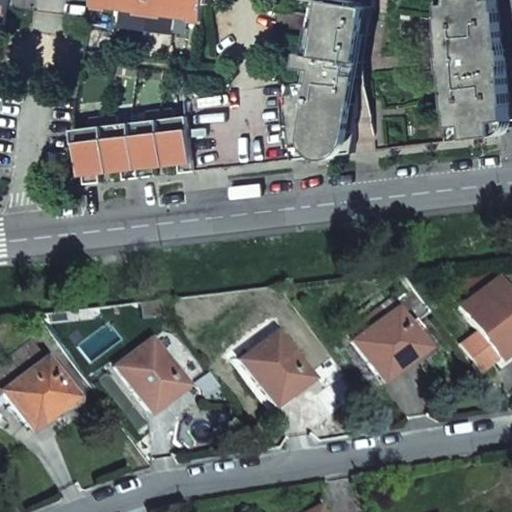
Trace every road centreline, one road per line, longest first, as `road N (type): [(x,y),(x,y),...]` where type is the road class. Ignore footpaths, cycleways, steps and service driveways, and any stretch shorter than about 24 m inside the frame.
road 1 (residential): [(18,239),(511,181)]
road 2 (residential): [(74,511),(137,487),(511,437)]
road 3 (residential): [(18,239),(51,0)]
